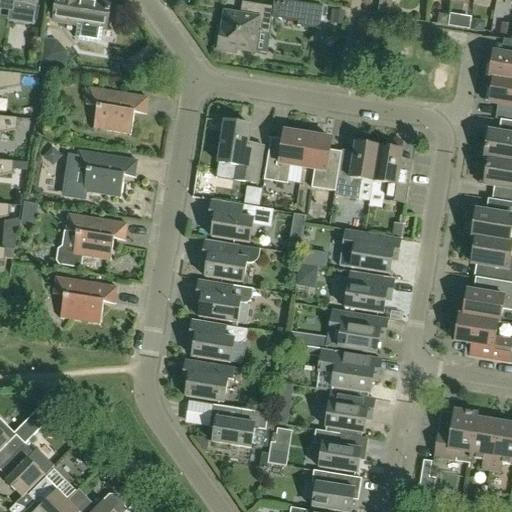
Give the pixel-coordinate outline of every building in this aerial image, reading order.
[(0,0),(0,9),(12,11),(10,21),(32,24),(35,7),(36,0),(0,0)] [(106,30),(109,9),(104,2),(89,0),(56,0),(53,22),(77,26),(75,38),(79,43),(97,45),(101,42),(103,30),(106,30)] [(275,0),(274,8),(272,18),(298,22),(297,27),(320,30),(324,8),(275,0)] [(391,0),(380,0),(378,13),(389,15),(391,0)] [(272,18),(274,8),(250,4),(248,18),(225,14),(223,30),(219,30),(216,50),(236,53),(237,50),(253,52),(256,34),(270,36),(272,18)] [(340,25),(342,13),(331,11),(329,23),(340,25)] [(447,27),(449,17),(442,16),(438,19),(437,25),(447,27)] [(511,38),(511,36),(511,25),(502,24),(500,36),(511,38)] [(64,60),(65,54),(54,42),(43,40),(41,56),(40,71),(63,73),(64,60)] [(511,56),(493,54),(489,79),(493,80),(493,79),(511,82),(511,56)] [(22,76),(0,73),(0,91),(21,88),(22,76)] [(511,82),(493,79),(493,80),(489,104),(511,107),(511,82)] [(145,116),(148,99),(89,90),(86,106),(97,108),(93,131),(95,131),(95,130),(130,136),(129,137),(131,137),(134,114),(145,116)] [(0,133),(17,131),(18,119),(0,117),(0,133)] [(257,185),(263,148),(248,145),(251,127),(225,123),(218,164),(235,167),(233,181),(257,185)] [(302,169),(308,136),(284,132),(279,160),(267,159),(264,181),(288,185),(290,167),(302,169)] [(511,163),(511,137),(489,133),(484,160),(488,160),(511,163)] [(327,170),(331,140),(308,136),(302,169),(314,171),(311,189),(335,193),(338,172),(327,170)] [(373,184),(379,148),(355,144),(350,173),(339,171),(338,172),(335,193),(334,197),(358,201),(361,182),(373,184)] [(398,180),(403,151),(379,148),(373,184),(371,195),(383,197),(383,201),(406,205),(410,182),(398,180)] [(135,179),(137,162),(79,153),(76,170),(72,169),(68,171),(65,194),(67,197),(90,201),(91,194),(119,199),(119,200),(120,200),(124,177),(135,179)] [(511,163),(488,160),(486,172),(481,172),(479,184),(510,189),(508,203),(511,203),(511,163)] [(0,176),(13,175),(14,163),(0,161),(0,176)] [(249,245),(252,226),(270,229),(273,211),(259,209),(212,202),(209,218),(215,219),(211,239),(249,245)] [(511,231),(511,203),(508,203),(504,203),(501,216),(476,212),(472,238),(476,239),(476,238),(509,244),(509,243),(511,232),(511,231)] [(0,219),(8,218),(10,206),(0,205),(0,219)] [(303,236),(306,217),(295,215),(292,234),(303,236)] [(124,242),(127,226),(69,216),(66,233),(76,234),(74,250),(62,248),(58,250),(56,262),(59,266),(78,269),(81,266),(83,258),(109,262),(109,263),(110,263),(114,240),(124,242)] [(396,263),(400,240),(345,231),(339,267),(389,275),(391,262),(396,263)] [(15,250),(17,237),(4,236),(3,249),(6,250),(15,250)] [(511,248),(511,243),(509,243),(509,244),(476,238),(476,239),(472,264),(498,268),(496,282),(511,284),(511,257),(511,248)] [(243,285),(246,264),(251,265),(254,264),(256,262),(259,259),(260,250),(239,247),(205,242),(203,258),(208,259),(205,278),(243,285)] [(309,267),(311,252),(301,251),(300,257),(299,265),(309,267)] [(390,303),(394,280),(350,273),(345,309),(383,315),(385,302),(390,303)] [(114,305),(117,289),(56,279),(53,296),(64,298),(60,320),(61,320),(62,319),(99,325),(99,326),(100,326),(104,304),(114,305)] [(511,312),(511,284),(496,282),(492,281),(490,295),(467,291),(463,317),(498,323),(498,324),(500,324),(502,310),(511,312)] [(236,325),(240,304),(243,305),(246,304),(250,302),(252,291),(232,287),(199,282),(196,298),(202,299),(198,318),(236,325)] [(384,343),(387,320),(332,311),(326,347),(376,355),(378,342),(384,343)] [(495,340),(498,324),(498,323),(463,317),(459,316),(455,342),(480,346),(478,360),(508,365),(511,365),(511,343),(511,344),(511,342),(495,340)] [(230,364),(233,344),(237,344),(241,343),(244,341),(246,339),(248,330),(226,327),(192,322),(190,338),(195,339),(192,358),(230,364)] [(299,347),(300,335),(289,333),(287,345),(299,347)] [(321,358),(322,351),(306,348),(305,356),(321,358)] [(377,383),(381,360),(322,351),(319,372),(334,374),(332,389),(370,395),(372,382),(377,383)] [(231,382),(233,369),(186,362),(183,378),(189,379),(186,398),(224,404),(227,381),(231,382)] [(371,423),(374,400),(331,393),(325,429),(363,435),(365,422),(371,423)] [(286,427),(289,408),(277,406),(275,416),(274,425),(286,427)] [(41,407),(14,435),(0,421),(0,453),(1,452),(10,460),(15,455),(24,446),(25,446),(53,418),(41,407)] [(250,450),(253,430),(266,432),(268,415),(246,412),(213,407),(210,423),(216,424),(213,444),(250,450)] [(470,455),(477,415),(454,411),(450,435),(438,433),(434,458),(456,462),(457,453),(470,455)] [(491,472),(499,423),(486,421),(486,419),(483,416),(477,415),(470,455),(469,460),(483,462),(481,471),(491,472)] [(511,425),(499,423),(491,472),(500,474),(501,465),(511,466),(511,425)] [(357,475),(360,456),(365,456),(368,440),(316,432),(314,443),(323,444),(319,469),(357,475)] [(104,462),(86,443),(76,453),(94,471),(104,462)] [(27,494),(43,477),(54,467),(37,451),(33,454),(25,446),(24,446),(15,455),(24,463),(5,483),(22,499),(16,505),(23,508),(26,511),(35,502),(27,494)] [(288,453),(270,451),(267,465),(286,468),(288,453)] [(361,480),(328,475),(314,473),(312,484),(316,484),(312,509),(332,511),(350,511),(353,495),(359,496),(361,480)] [(78,511),(68,502),(76,493),(65,482),(57,490),(43,477),(27,494),(35,502),(26,511),(27,511),(78,511)] [(486,505),(487,493),(475,491),(474,503),(486,505)] [(487,493),(486,505),(498,507),(500,495),(487,493)] [(133,511),(130,509),(127,511),(124,508),(124,505),(116,496),(110,497),(104,502),(103,502),(97,509),(93,511),(133,511)] [(0,499),(0,511),(6,511),(10,503),(0,499)]
